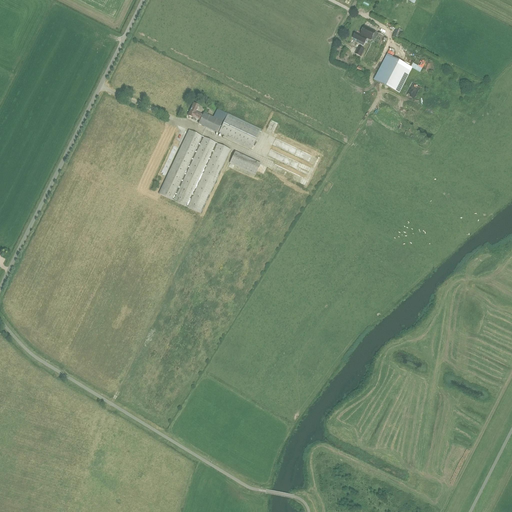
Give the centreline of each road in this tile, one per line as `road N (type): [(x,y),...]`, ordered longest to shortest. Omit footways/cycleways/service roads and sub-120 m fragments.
road 1 (unclassified): [(0,288),(142,0)]
road 2 (track): [(111,404),(234,146)]
